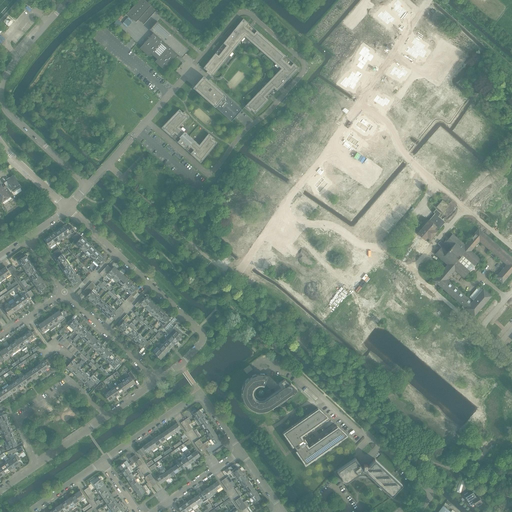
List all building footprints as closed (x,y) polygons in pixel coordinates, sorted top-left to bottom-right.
[(156,10),(144,0),(138,0),(127,14),(136,22),(139,19),(144,24),(156,10)] [(393,8),(393,9),(396,12),(396,11),(399,13),(397,15),(400,18),(406,11),(400,6),(402,4),(397,0),(393,4),(395,6),(393,8)] [(381,11),(377,16),(387,25),(390,22),(391,23),(395,19),(385,11),(383,13),(381,11)] [(363,12),(355,21),(360,25),(367,16),(363,12)] [(367,16),(360,25),(364,29),(372,20),(367,16)] [(203,68),(207,71),(206,72),(212,77),(245,36),(281,69),(245,106),(250,111),(251,110),(255,114),(290,77),(299,68),(243,19),(203,68)] [(372,20),(364,29),(369,33),(377,24),(372,20)] [(153,33),(140,48),(149,57),(152,54),(157,59),(155,62),(164,70),(178,55),(182,58),(189,50),(157,22),(150,30),(153,33)] [(424,28),(421,31),(431,40),(435,35),(433,34),(436,31),(426,22),(422,26),(424,28)] [(377,24),(369,33),(373,37),(376,34),(380,29),(381,28),(377,24)] [(381,29),(376,34),(385,42),(390,37),(381,29)] [(415,38),(411,43),(414,45),(413,47),(425,55),(427,52),(423,50),(426,46),(415,38)] [(362,42),(362,43),(364,45),(364,46),(368,49),(370,47),(368,45),(363,41),(362,42)] [(439,72),(441,73),(456,50),(447,44),(432,67),(434,68),(435,69),(437,70),(439,72)] [(359,54),(361,55),(368,60),(370,62),(374,56),(368,53),(370,50),(368,49),(364,46),(359,54)] [(408,47),(405,51),(416,59),(419,55),(423,58),(425,55),(413,47),(411,49),(408,47)] [(359,61),(356,66),(362,70),(368,60),(361,55),(358,60),(359,61)] [(394,66),(389,74),(393,76),(394,74),(397,76),(396,77),(400,79),(400,78),(401,78),(402,76),(404,77),(408,72),(403,69),(401,71),(394,66)] [(348,78),(347,79),(356,84),(363,75),(357,71),(355,74),(354,76),(351,74),(351,73),(348,78)] [(242,110),(204,76),(193,88),(231,121),(242,110)] [(346,77),(340,84),(346,88),(348,86),(353,90),(357,85),(356,84),(347,79),(348,78),(346,77)] [(383,88),(381,90),(389,95),(393,97),(396,93),(395,93),(392,91),(393,90),(393,89),(396,84),(395,84),(392,81),(391,83),(387,81),(383,87),(383,88)] [(442,82),(434,91),(439,95),(447,86),(442,82)] [(447,86),(439,95),(444,99),(452,89),(447,86)] [(452,89),(444,99),(448,103),(456,93),(452,89)] [(456,93),(448,103),(453,107),(461,97),(456,93)] [(377,95),(373,100),(383,107),(385,105),(387,106),(390,101),(385,98),(384,100),(377,95)] [(329,99),(326,104),(331,107),(333,105),(339,110),(344,102),(341,100),(340,102),(337,100),(337,99),(334,97),(333,98),(331,100),(329,99)] [(461,97),(453,107),(458,111),(466,101),(461,97)] [(398,107),(397,110),(402,113),(409,103),(404,100),(402,102),(401,104),(400,106),(398,107)] [(409,103),(402,113),(407,116),(414,106),(409,103)] [(414,106),(407,116),(412,120),(419,110),(414,106)] [(323,108),(319,113),(321,114),(319,117),(330,124),(333,120),(332,119),(334,115),(323,108)] [(183,113),(179,109),(161,128),(201,163),(217,143),(213,140),(214,138),(209,134),(199,145),(179,127),(189,117),(184,112),(183,113)] [(419,110),(412,120),(417,123),(424,113),(419,110)] [(424,113),(417,123),(422,127),(429,116),(424,113)] [(358,121),(355,125),(357,126),(356,127),(359,130),(360,129),(362,130),(361,131),(365,133),(365,132),(366,133),(368,130),(370,131),(373,126),(362,119),(359,122),(358,121)] [(308,122),(306,125),(319,134),(321,132),(324,134),(327,130),(319,125),(321,123),(317,120),(316,122),(315,122),(313,125),(308,122)] [(306,125),(304,128),(308,131),(306,135),(317,142),(320,138),(318,136),(319,134),(306,125)] [(350,132),(345,140),(352,144),(351,146),(356,150),(359,145),(357,144),(359,141),(352,137),(354,135),(350,132)] [(302,142),(292,151),(295,154),(293,155),(297,160),(307,150),(304,147),(305,146),(302,142)] [(368,151),(366,153),(371,157),(379,148),(374,144),(372,146),(370,148),(368,151)] [(379,148),(371,157),(376,161),(384,152),(379,148)] [(344,151),(338,159),(360,174),(365,166),(344,151)] [(384,152),(376,161),(380,165),(388,156),(384,152)] [(282,162),(281,163),(284,165),(285,165),(287,167),(285,169),(288,172),(295,165),(289,159),(290,158),(286,153),(282,158),(284,159),(281,162),(282,162)] [(388,156),(380,165),(385,169),(393,160),(388,156)] [(332,166),(328,172),(338,178),(342,172),(332,166)] [(338,178),(336,181),(341,185),(348,175),(343,171),(342,172),(338,178)] [(348,175),(341,185),(346,188),(353,178),(348,175)] [(14,193),(21,187),(13,176),(7,180),(7,181),(4,183),(7,187),(11,193),(13,191),(14,193)] [(321,177),(314,186),(317,188),(316,190),(320,193),(328,183),(321,177)] [(353,178),(346,188),(351,191),(358,181),(353,178)] [(358,181),(351,191),(356,195),(363,185),(358,181)] [(1,185),(0,185),(0,199),(2,202),(7,199),(10,197),(12,199),(14,197),(11,193),(7,187),(4,189),(1,185)] [(363,185),(356,195),(361,198),(368,188),(363,185)] [(443,213),(448,207),(449,206),(442,200),(436,207),(443,213)] [(421,227),(417,232),(417,233),(425,240),(427,237),(430,240),(432,237),(437,232),(437,231),(438,231),(445,222),(442,220),(438,216),(441,213),(436,209),(433,212),(435,213),(429,220),(428,219),(423,225),(421,227)] [(241,225),(240,226),(246,230),(247,229),(250,232),(256,223),(246,217),(243,215),(240,219),(243,221),(241,225)] [(66,236),(68,234),(69,235),(71,234),(75,232),(70,225),(67,227),(66,225),(60,229),(66,236)] [(60,240),(66,236),(60,229),(55,232),(60,240)] [(506,265),(496,277),(495,278),(502,283),(511,271),(511,257),(478,229),(465,245),(452,234),(444,244),(440,241),(438,244),(441,247),(435,254),(448,265),(434,281),(463,305),(461,307),(464,309),(465,307),(466,308),(466,309),(474,316),(491,296),(483,289),(484,289),(479,285),(469,297),(473,300),(472,302),(446,280),(454,270),(464,278),(480,259),(471,251),(480,241),(492,252),(489,254),(494,258),(496,256),(506,265)] [(232,230),(229,236),(233,239),(230,242),(236,246),(238,243),(240,244),(244,238),(232,230)] [(55,243),(60,240),(55,232),(50,236),(55,243)] [(50,247),(55,243),(50,236),(45,240),(50,247)] [(75,240),(73,243),(75,245),(76,244),(81,248),(87,241),(82,237),(82,238),(79,236),(75,240)] [(85,252),(91,246),(87,241),(81,248),(85,252)] [(90,256),(96,250),(91,246),(85,252),(90,256)] [(94,261),(101,254),(96,250),(90,256),(94,261)] [(66,259),(63,254),(61,252),(56,255),(58,257),(55,259),(59,264),(66,259)] [(94,261),(93,262),(98,267),(99,265),(101,267),(105,262),(103,261),(105,258),(101,254),(94,261)] [(22,266),(30,261),(26,256),(23,258),(22,256),(16,260),(18,262),(19,261),(22,266)] [(63,269),(70,264),(66,259),(59,264),(63,269)] [(26,271),(33,266),(30,261),(22,266),(26,271)] [(66,274),(73,269),(70,264),(63,269),(66,274)] [(29,276),(37,271),(33,266),(26,271),(29,276)] [(14,272),(10,267),(8,269),(6,267),(1,270),(6,278),(12,274),(12,273),(14,272)] [(110,267),(106,271),(108,273),(106,276),(111,280),(113,278),(119,271),(114,267),(112,269),(110,267)] [(70,279),(77,274),(73,269),(66,274),(70,279)] [(33,281),(40,276),(37,271),(29,276),(33,281)] [(118,282),(124,275),(119,271),(113,278),(118,282)] [(79,286),(83,282),(81,280),(77,274),(70,279),(73,285),(75,283),(79,286)] [(122,286),(128,279),(124,275),(118,282),(122,286)] [(37,286),(44,281),(40,276),(33,281),(37,286)] [(127,290),(133,284),(128,279),(122,286),(127,290)] [(44,281),(37,286),(40,292),(39,292),(40,294),(47,289),(46,287),(47,287),(44,281)] [(133,296),(137,292),(135,290),(138,288),(133,284),(127,290),(131,295),(133,296)] [(97,295),(98,294),(94,289),(92,291),(90,289),(86,293),(88,295),(86,297),(91,301),(97,295)] [(29,299),(31,297),(28,293),(26,293),(20,298),(25,305),(30,301),(29,299)] [(20,298),(18,295),(14,298),(15,298),(14,299),(15,300),(14,300),(15,302),(15,301),(20,308),(25,305),(20,298)] [(96,306),(102,299),(97,295),(91,301),(96,306)] [(145,308),(151,301),(147,297),(145,299),(143,297),(138,301),(141,303),(145,308)] [(13,299),(8,302),(10,305),(15,312),(20,308),(15,301),(15,302),(14,300),(13,299)] [(100,310),(106,304),(102,299),(96,306),(100,310)] [(150,312),(156,305),(151,301),(145,308),(150,312)] [(110,304),(108,306),(106,304),(100,310),(105,314),(111,308),(110,308),(112,306),(110,304)] [(10,316),(15,312),(10,305),(5,309),(2,310),(6,315),(8,313),(10,316)] [(155,316),(161,309),(156,305),(150,312),(155,316)] [(113,318),(117,314),(115,312),(116,311),(114,309),(113,310),(111,308),(105,314),(110,318),(111,317),(113,318)] [(159,320),(165,314),(161,309),(155,316),(159,320)] [(65,319),(64,318),(67,316),(63,311),(61,312),(60,310),(54,314),(59,321),(60,322),(65,319)] [(60,322),(59,321),(54,314),(49,317),(55,326),(60,323),(59,322),(60,322)] [(80,323),(75,319),(78,316),(75,314),(71,319),(67,324),(66,325),(68,326),(67,328),(71,332),(73,330),(74,330),(80,323)] [(165,314),(159,320),(164,324),(162,326),(164,328),(170,321),(168,319),(170,318),(165,314)] [(49,317),(44,321),(49,328),(51,330),(56,327),(55,326),(49,317)] [(129,325),(125,321),(122,319),(118,323),(121,325),(119,327),(124,331),(129,325)] [(41,334),(49,328),(44,321),(39,325),(40,327),(38,329),(41,334)] [(170,321),(164,328),(167,330),(173,323),(170,321)] [(78,334),(84,328),(80,323),(74,330),(78,334)] [(128,335),(134,329),(136,327),(131,323),(129,325),(124,331),(128,335)] [(182,336),(181,335),(182,334),(182,333),(175,326),(173,328),(173,329),(169,333),(172,335),(178,341),(182,336)] [(83,338),(89,332),(84,328),(78,334),(83,338)] [(133,340),(138,333),(134,329),(128,335),(133,340)] [(26,334),(30,341),(38,336),(35,331),(32,332),(31,330),(26,334)] [(87,343),(93,336),(89,332),(83,338),(87,343)] [(138,344),(143,338),(138,333),(133,340),(138,344)] [(178,341),(172,335),(169,333),(165,337),(168,339),(174,345),(178,341)] [(25,345),(30,341),(26,334),(20,338),(25,345)] [(92,347),(98,340),(93,336),(87,343),(92,347)] [(27,347),(25,345),(20,338),(15,341),(20,348),(22,350),(27,347)] [(150,344),(147,342),(143,338),(138,344),(142,348),(144,346),(146,348),(150,344)] [(170,350),(174,345),(168,339),(163,344),(170,350)] [(96,351),(102,345),(98,340),(92,347),(96,351)] [(15,352),(20,348),(15,341),(10,345),(15,352)] [(165,355),(170,350),(163,344),(159,349),(165,355)] [(10,355),(15,352),(10,345),(5,348),(10,355)] [(101,355),(107,349),(102,345),(96,351),(101,355)] [(0,357),(3,361),(10,355),(5,348),(0,352),(1,354),(0,354),(0,357)] [(105,359),(111,353),(107,349),(101,355),(105,359)] [(161,359),(165,355),(159,349),(153,355),(157,359),(159,357),(161,359)] [(110,364),(116,357),(111,353),(105,359),(110,364)] [(116,357),(110,364),(117,370),(121,366),(119,364),(121,362),(116,357)] [(48,366),(50,365),(47,359),(39,365),(44,372),(49,368),(48,366)] [(72,371),(78,365),(73,360),(71,362),(69,360),(65,365),(72,371)] [(39,375),(44,372),(39,365),(34,368),(39,375)] [(76,375),(82,369),(78,365),(72,371),(76,375)] [(249,365),(243,369),(247,374),(253,370),(249,365)] [(34,379),(39,375),(34,368),(29,372),(34,379)] [(81,380),(88,372),(86,373),(82,369),(76,375),(81,380)] [(29,382),(34,379),(29,372),(24,375),(29,382)] [(85,384),(91,377),(89,376),(90,374),(88,372),(81,380),(85,384)] [(125,380),(130,387),(135,383),(133,380),(136,378),(131,372),(128,373),(130,376),(125,380)] [(267,385),(264,384),(268,375),(267,375),(265,374),(262,374),(259,374),(256,375),(254,376),(251,377),(249,379),(247,381),(246,384),(244,386),(244,389),(243,392),(244,395),(244,397),(245,400),(247,402),(248,405),(250,406),(253,408),(255,409),(258,410),(261,410),(264,410),(267,409),(269,408),(272,407),(273,408),(281,403),(297,392),(296,390),(298,389),(291,383),(290,384),(285,379),(280,382),(283,388),(274,394),(269,387),(267,385)] [(24,386),(29,382),(24,375),(19,379),(24,386)] [(91,377),(85,384),(90,388),(91,387),(93,389),(95,387),(101,381),(100,381),(94,375),(91,377)] [(19,389),(24,386),(19,379),(14,382),(19,389)] [(125,380),(120,383),(125,390),(130,387),(125,380)] [(13,393),(19,389),(14,382),(8,386),(13,393)] [(120,394),(125,390),(120,383),(115,387),(120,394)] [(9,396),(13,393),(8,386),(7,384),(3,388),(4,389),(9,396)] [(115,398),(120,394),(115,387),(110,390),(115,398)] [(0,394),(3,400),(9,396),(4,389),(0,391),(0,394)] [(107,393),(105,394),(110,401),(115,398),(109,389),(107,391),(107,392),(107,393)] [(299,421),(283,432),(286,437),(285,438),(287,440),(288,440),(291,444),(290,445),(292,447),(293,447),(294,446),(297,450),(295,451),(296,451),(295,452),(296,454),(297,454),(306,466),(314,459),(315,460),(318,459),(317,458),(322,455),(325,454),(324,453),(329,450),(329,451),(332,449),(331,448),(336,445),(337,446),(339,444),(338,443),(348,436),(337,425),(332,429),(333,430),(328,433),(328,432),(325,434),(326,435),(321,438),(321,437),(318,439),(319,440),(314,443),(313,442),(311,444),(311,445),(309,446),(307,443),(308,443),(305,439),(304,439),(302,436),(304,434),(305,435),(308,434),(307,433),(311,429),(312,431),(315,429),(314,428),(319,425),(319,426),(322,424),(321,423),(326,420),(326,421),(330,418),(318,408),(308,415),(307,414),(305,415),(306,416),(301,420),(300,419),(298,420),(299,421)] [(195,421),(203,415),(200,410),(197,412),(195,410),(191,412),(193,414),(194,414),(196,417),(194,418),(195,421)] [(0,422),(0,423),(8,420),(6,414),(2,415),(1,413),(0,412),(0,422)] [(201,424),(207,420),(203,415),(195,421),(198,425),(201,424)] [(3,429),(10,425),(8,420),(0,423),(3,429)] [(204,429),(210,425),(207,420),(201,424),(204,429)] [(172,426),(176,432),(181,428),(177,423),(172,426)] [(5,434),(13,431),(10,425),(3,429),(5,434)] [(208,434),(213,430),(210,425),(204,429),(208,434)] [(171,435),(176,432),(172,426),(167,430),(171,435)] [(166,439),(171,435),(167,430),(162,433),(166,439)] [(209,440),(217,435),(213,430),(208,434),(209,436),(207,438),(209,440)] [(7,440),(15,437),(13,431),(5,434),(7,440)] [(161,442),(166,439),(162,433),(157,436),(161,442)] [(217,435),(209,440),(212,445),(220,440),(217,435)] [(161,442),(157,436),(153,440),(156,446),(158,447),(162,444),(161,442)] [(4,441),(7,447),(6,447),(7,450),(17,446),(16,443),(17,443),(15,437),(7,440),(4,441)] [(158,447),(156,446),(153,440),(148,443),(153,451),(158,447)] [(148,454),(153,451),(148,443),(143,447),(148,454)] [(148,454),(143,447),(138,450),(141,456),(146,453),(148,454)] [(192,454),(196,460),(201,456),(197,450),(192,454)] [(191,463),(196,460),(192,454),(187,457),(191,463)] [(10,460),(16,468),(15,467),(20,463),(15,456),(10,460)] [(186,467),(191,463),(187,457),(182,461),(186,467)] [(16,468),(10,460),(9,458),(5,460),(7,462),(5,464),(10,471),(13,469),(13,470),(16,468)] [(338,472),(345,482),(359,473),(359,477),(360,476),(361,476),(362,476),(363,476),(364,476),(365,476),(366,476),(367,477),(368,477),(369,478),(370,474),(393,495),(402,486),(375,461),(370,466),(369,465),(369,466),(368,466),(368,465),(362,464),(362,465),(361,465),(360,464),(359,465),(355,460),(338,472)] [(126,461),(119,466),(122,471),(130,466),(126,461)] [(181,470),(186,467),(182,461),(177,464),(181,470)] [(5,474),(10,471),(5,464),(0,467),(5,475),(5,474)] [(176,473),(181,470),(177,464),(172,468),(176,473)] [(131,472),(133,471),(130,466),(122,471),(126,476),(131,472)] [(171,477),(176,473),(172,468),(167,471),(171,477)] [(238,477),(244,473),(240,468),(233,473),(234,474),(234,476),(236,479),(238,477)] [(166,480),(171,477),(167,471),(162,475),(166,480)] [(133,475),(131,472),(126,476),(129,481),(135,477),(137,476),(135,473),(133,475)] [(241,482),(247,478),(244,473),(238,477),(241,482)] [(162,475),(157,478),(161,484),(162,485),(165,483),(164,482),(166,480),(162,475)] [(101,479),(100,479),(99,477),(91,482),(92,485),(94,484),(97,489),(104,484),(101,479)] [(132,486),(138,482),(135,477),(129,481),(132,486)] [(243,489),(251,483),(247,478),(241,482),(245,487),(242,488),(243,489)] [(213,484),(217,490),(222,487),(218,481),(213,484)] [(136,491),(144,486),(143,485),(141,487),(138,482),(132,486),(136,491)] [(248,492),(254,488),(251,483),(243,489),(244,490),(246,489),(248,492)] [(100,494),(108,489),(104,484),(97,489),(100,494)] [(217,490),(213,484),(208,488),(213,495),(218,492),(217,490)] [(144,486),(136,491),(139,496),(145,492),(147,491),(144,486)] [(208,499),(213,495),(208,488),(203,491),(208,499)] [(252,497),(257,493),(254,488),(248,492),(252,497)] [(104,499),(111,494),(108,489),(100,494),(104,499)] [(75,494),(80,501),(86,498),(81,490),(75,494)] [(203,502),(208,499),(203,491),(198,495),(203,502)] [(477,506),(482,503),(477,494),(476,495),(473,492),(466,497),(471,505),(474,503),(477,506)] [(257,493),(252,497),(255,502),(261,498),(257,493)] [(76,505),(80,501),(75,494),(71,497),(76,505)] [(107,504),(115,499),(111,494),(104,499),(107,504)] [(203,502),(198,495),(193,498),(197,504),(202,500),(203,502)] [(75,505),(76,505),(71,497),(66,501),(72,510),(77,507),(75,505)] [(197,504),(193,498),(188,502),(192,507),(193,509),(194,510),(198,506),(197,504)] [(111,509),(118,503),(115,499),(107,504),(111,509)] [(66,511),(69,511),(72,510),(66,501),(61,504),(66,511)] [(193,509),(192,507),(188,502),(183,505),(187,511),(188,511),(189,511),(193,510),(193,509)] [(118,503),(111,509),(112,511),(116,511),(122,509),(118,503)]
